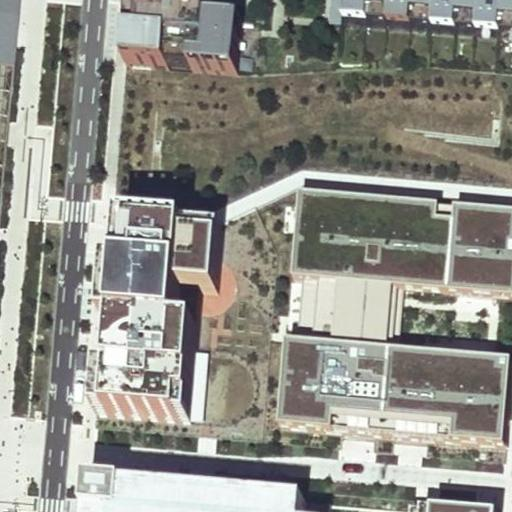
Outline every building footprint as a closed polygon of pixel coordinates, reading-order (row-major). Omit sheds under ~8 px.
[(0,0),(0,205),(0,204),(7,135),(15,49),(15,43),(19,0),(0,0)] [(212,0),(132,0),(128,68),(240,77),(244,26),(210,23),(212,0)] [(511,0),(344,0),(343,18),(511,31),(511,0)] [(305,186),(283,446),(337,450),(507,465),(511,408),(511,366),(390,356),(396,289),(511,299),(511,203),(365,191),(305,186)] [(236,232),(259,229),(256,210),(234,213),(236,232)] [(113,225),(97,417),(192,425),(203,306),(195,305),(196,295),(220,297),(225,235),(113,225)] [(147,511),(150,492),(90,487),(89,509),(88,511),(116,511),(117,510),(144,511),(147,511)] [(305,511),(306,506),(150,492),(147,511),(144,511),(117,510),(116,511),(305,511)]
